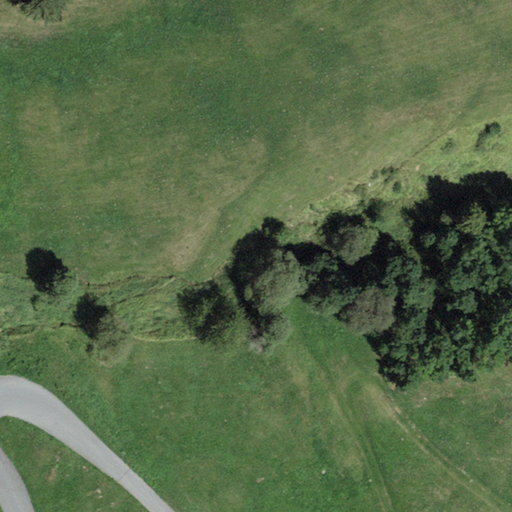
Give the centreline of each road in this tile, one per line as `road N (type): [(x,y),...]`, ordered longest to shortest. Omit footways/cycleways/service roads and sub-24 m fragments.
road 1 (track): [(386,511),(341,399),(345,381),(360,374),(382,384),(400,419),(506,511)]
road 2 (unclassified): [(158,511),(52,426),(0,410)]
